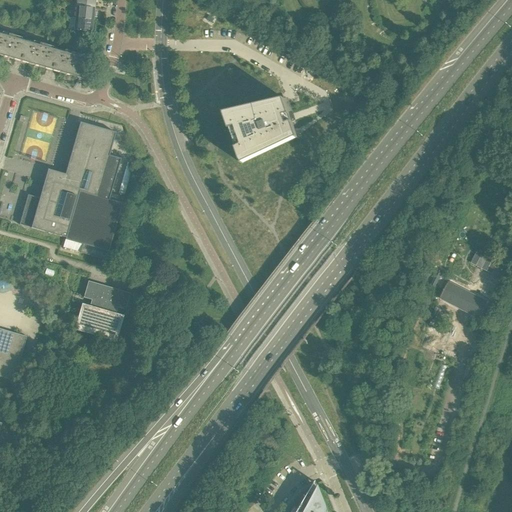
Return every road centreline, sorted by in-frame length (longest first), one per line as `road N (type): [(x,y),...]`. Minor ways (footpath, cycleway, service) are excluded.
road 1 (primary): [(511,4),(237,349)]
road 2 (primary): [(248,385),(511,42)]
road 3 (primary): [(237,349),(212,365),(83,511)]
road 4 (primary): [(237,349),(117,511)]
road 5 (residential): [(12,80),(80,100),(100,97),(120,0)]
road 6 (primary): [(147,511),(248,385)]
road 7 (primary): [(172,511),(248,385)]
road 8 (track): [(363,0),(369,31),(396,46),(423,41),(449,0)]
